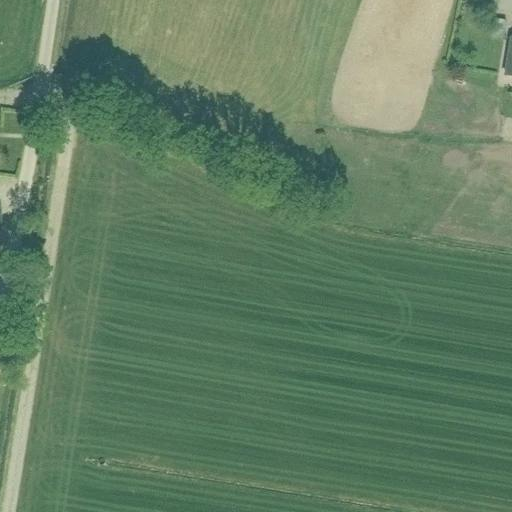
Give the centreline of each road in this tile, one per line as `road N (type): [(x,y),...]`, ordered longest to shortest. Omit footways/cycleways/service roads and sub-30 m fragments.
road 1 (track): [(5,511),(63,119),(41,98)]
road 2 (unknown): [(41,98),(27,124),(0,285)]
